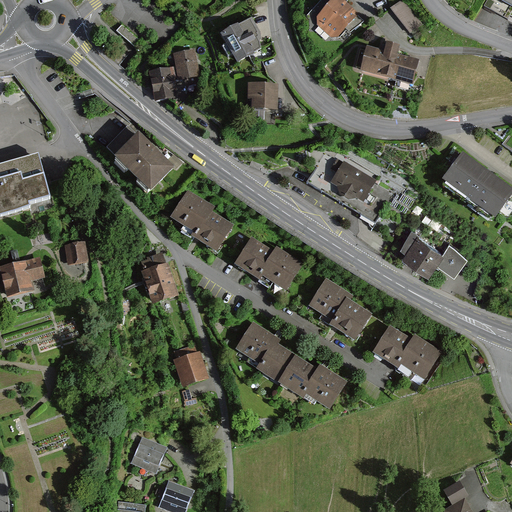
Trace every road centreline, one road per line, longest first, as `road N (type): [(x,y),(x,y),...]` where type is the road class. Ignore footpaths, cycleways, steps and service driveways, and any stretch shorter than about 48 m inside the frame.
road 1 (residential): [(180,255),(222,401),(228,511)]
road 2 (residential): [(16,53),(56,113),(180,255)]
road 3 (residential): [(279,0),(292,61),(327,105),(399,128),(459,122)]
road 4 (secondary): [(194,148),(402,286)]
road 5 (residential): [(180,255),(386,383)]
road 6 (secondary): [(194,148),(67,25)]
road 7 (secondary): [(55,40),(131,107),(194,148)]
road 8 (residential): [(511,51),(406,47),(378,20)]
road 9 (secondary): [(402,286),(511,344)]
